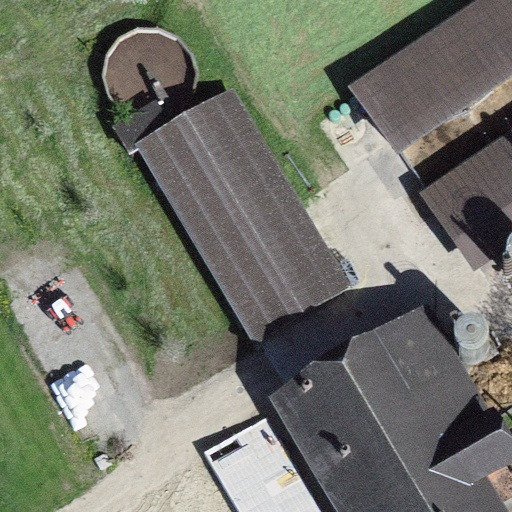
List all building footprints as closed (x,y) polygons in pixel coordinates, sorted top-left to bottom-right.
[(511,0),(487,0),(359,85),(423,173),(511,112),(511,0)] [(227,92),(136,159),(251,358),(353,293),(227,92)] [(453,234),(511,201),(511,130),(427,185),(453,234)] [(432,327),(297,406),(359,511),(472,511),(462,494),(507,467),(511,476),(511,452),(508,455),(432,327)] [(204,511),(205,511),(179,473),(119,511),(204,511)]
